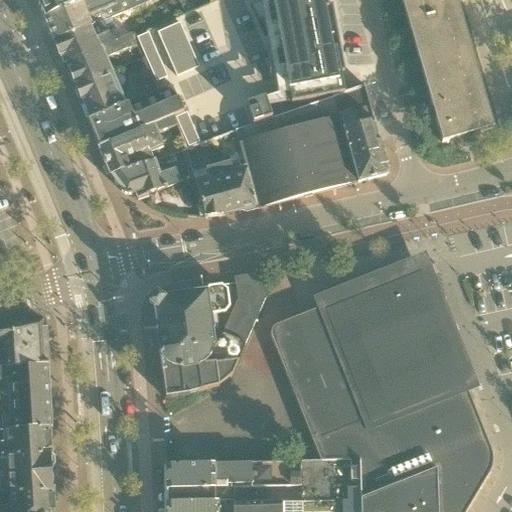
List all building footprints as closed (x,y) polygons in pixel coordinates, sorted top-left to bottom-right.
[(36,0),(44,19),(90,0),(36,0)] [(153,0),(90,0),(44,19),(53,42),(91,26),(153,0)] [(191,0),(190,0),(179,5),(182,15),(195,10),(191,0)] [(271,0),(275,17),(269,19),(269,20),(275,18),(276,26),(279,39),(273,40),(273,41),(279,40),(283,60),(277,61),(277,62),(283,61),(287,81),(281,82),(281,83),(285,83),(287,82),(287,83),(291,103),(293,103),(293,104),(329,97),(329,94),(344,92),(326,0),(271,0)] [(400,0),(442,144),(455,140),(458,144),(460,145),(462,147),(464,147),(466,148),(470,147),(474,145),(476,144),(477,142),(478,140),(479,138),(479,133),(493,130),(456,0),(400,0)] [(180,24),(158,34),(177,78),(199,68),(180,24)] [(63,65),(114,43),(109,32),(96,38),(91,26),(53,42),(54,42),(54,43),(60,58),(60,57),(63,65)] [(148,34),(137,39),(156,83),(167,78),(148,34)] [(106,59),(135,47),(131,36),(114,43),(63,65),(64,66),(66,64),(69,70),(70,74),(68,77),(70,83),(74,83),(75,86),(111,71),(106,59)] [(87,122),(157,93),(148,70),(133,76),(127,98),(124,100),(111,71),(75,86),(77,90),(75,93),(77,99),(81,99),(82,103),(82,102),(85,109),(82,110),(87,122)] [(99,150),(173,118),(183,114),(172,87),(157,93),(87,122),(99,150)] [(335,99),(357,183),(388,174),(365,89),(335,99)] [(257,210),(357,183),(335,99),(261,123),(236,132),(246,169),(257,210)] [(256,102),(246,106),(253,126),(261,123),(295,112),(293,104),(293,103),(291,103),(268,107),(265,99),(256,102)] [(187,114),(176,119),(188,148),(200,143),(187,114)] [(158,134),(176,127),(173,118),(99,150),(110,177),(154,162),(150,154),(164,148),(158,134)] [(180,185),(175,171),(159,175),(156,161),(154,162),(110,177),(121,192),(124,195),(128,196),(132,196),(136,194),(139,202),(148,199),(147,196),(180,185)] [(257,210),(246,169),(234,172),(232,163),(219,166),(221,173),(231,214),(241,211),(246,213),(257,210)] [(221,216),(231,214),(221,173),(219,166),(207,170),(210,179),(195,183),(205,218),(221,217),(221,216)] [(271,335),(272,338),(321,462),(321,463),(360,462),(360,511),(466,511),(488,477),(489,474),(491,471),(492,467),(492,463),(492,460),(492,456),(491,453),(490,449),(433,305),(419,270),(416,271),(417,274),(402,280),(401,277),(398,279),(399,281),(383,288),(382,285),(379,286),(380,289),(365,295),(363,292),(361,293),(362,296),(346,302),(345,299),(342,301),(343,304),(328,310),(326,307),(276,327),(274,329),(272,332),(271,335)] [(221,287),(209,289),(204,294),(163,300),(157,295),(149,305),(155,310),(159,335),(158,335),(160,349),(161,349),(161,353),(159,353),(166,399),(191,396),(190,395),(219,388),(219,387),(232,376),(265,300),(260,273),(234,279),(239,301),(225,336),(212,365),(197,367),(203,361),(207,358),(210,353),(212,348),(213,348),(211,331),(211,330),(210,316),(224,315),(227,291),(221,287)] [(7,352),(9,368),(48,366),(46,327),(45,324),(43,321),(40,320),(36,319),(0,326),(0,344),(2,345),(3,352),(7,352)] [(0,400),(50,398),(48,366),(9,368),(0,368),(0,400)] [(48,429),(52,429),(50,398),(0,400),(0,420),(2,421),(2,432),(48,429)] [(48,431),(48,429),(2,432),(0,432),(0,457),(50,455),(50,454),(49,445),(53,442),(52,434),(48,431)] [(54,467),(54,459),(50,456),(50,454),(50,455),(0,457),(0,483),(10,483),(10,489),(52,486),(51,470),(54,467)] [(321,462),(169,467),(166,466),(166,497),(166,510),(165,511),(360,511),(360,462),(321,463),(321,462)] [(52,492),(52,491),(52,486),(10,489),(11,494),(0,494),(0,504),(0,509),(0,511),(52,511),(53,508),(57,504),(56,496),(52,493),(52,492)]
